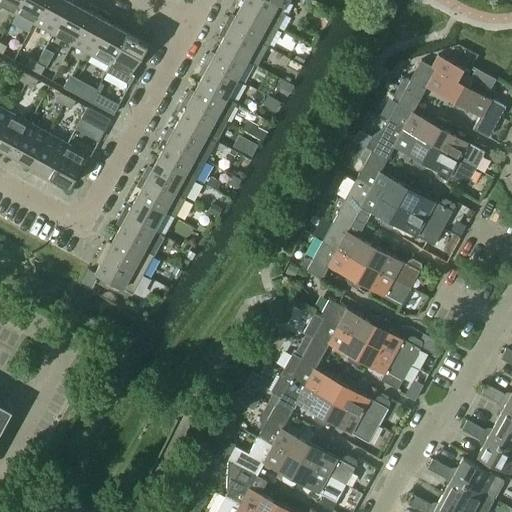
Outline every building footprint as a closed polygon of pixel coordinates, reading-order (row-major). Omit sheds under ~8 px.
[(0,0),(0,4),(15,12),(21,0),(0,0)] [(21,0),(15,12),(34,23),(46,0),(21,0)] [(46,0),(34,23),(53,33),(70,2),(67,0),(46,0)] [(243,0),(240,6),(277,27),(285,13),(281,11),(287,0),(243,0)] [(53,33),(72,44),(89,12),(70,2),(53,33)] [(224,22),(257,40),(267,46),(277,27),(240,6),(233,19),(228,16),(224,22)] [(72,44),(91,54),(108,22),(89,12),(72,44)] [(91,54),(110,64),(127,33),(108,22),(91,54)] [(219,44),(246,59),(257,40),(224,22),(221,29),(226,32),(219,44)] [(105,72),(129,85),(133,77),(130,75),(147,44),(127,33),(110,64),(105,72)] [(204,61),(236,78),(246,59),(219,44),(212,57),(207,54),(204,61)] [(498,50),(491,64),(501,70),(509,56),(498,50)] [(402,78),(398,87),(420,99),(427,86),(453,101),(462,83),(456,80),(459,75),(462,74),(466,76),(469,71),(438,54),(431,66),(420,60),(410,80),(406,77),(402,78)] [(25,66),(32,70),(37,62),(29,58),(25,66)] [(198,82),(225,97),(236,78),(204,61),(200,67),(205,70),(198,82)] [(32,70),(40,74),(44,66),(37,62),(32,70)] [(17,79),(25,83),(30,75),(22,71),(17,79)] [(462,83),(453,101),(479,115),(472,128),(488,137),(505,106),(469,86),(471,82),(470,78),(466,76),(462,74),(459,75),(456,80),(462,83)] [(25,83),(33,88),(37,79),(30,75),(25,83)] [(63,87),(70,91),(75,83),(67,79),(63,87)] [(183,98),(226,122),(236,103),(225,97),(198,82),(191,95),(186,92),(183,98)] [(70,91),(78,95),(82,87),(75,83),(70,91)] [(398,101),(388,120),(430,143),(439,126),(433,123),(433,122),(413,111),(420,99),(398,87),(393,95),(394,98),(398,101)] [(55,100),(63,104),(67,96),(60,92),(55,100)] [(89,101),(97,106),(102,98),(94,93),(89,101)] [(63,104),(71,108),(75,100),(67,96),(63,104)] [(178,120),(215,141),(226,122),(183,98),(179,105),(184,108),(178,120)] [(0,129),(9,112),(0,106),(0,129)] [(81,117),(104,130),(110,119),(87,106),(81,117)] [(0,129),(0,147),(11,154),(28,122),(9,112),(0,129)] [(439,126),(430,143),(475,168),(485,151),(446,129),(448,125),(447,121),(439,117),(435,118),(433,122),(433,123),(439,126)] [(162,136),(205,160),(215,141),(178,120),(171,133),(166,130),(162,136)] [(370,138),(365,146),(387,158),(394,146),(414,157),(414,156),(420,160),(430,143),(388,120),(384,127),(370,138)] [(11,154),(30,164),(47,133),(28,122),(11,154)] [(30,164),(49,175),(66,143),(47,133),(30,164)] [(157,158),(195,179),(205,160),(162,136),(159,143),(164,146),(157,158)] [(49,175),(69,186),(86,154),(66,143),(49,175)] [(414,156),(414,157),(412,161),(413,164),(421,169),(424,168),(427,164),(466,185),(475,168),(430,143),(420,160),(414,156)] [(362,166),(355,180),(397,203),(407,185),(380,171),(387,158),(365,146),(360,155),(362,166)] [(142,174),(184,198),(195,179),(157,158),(150,171),(145,168),(142,174)] [(136,196),(163,211),(174,217),(184,198),(142,174),(138,181),(143,184),(136,196)] [(332,206),(354,218),(361,205),(381,216),(382,216),(388,220),(397,203),(355,180),(345,199),(341,197),(337,198),(332,206)] [(407,185),(397,203),(443,227),(454,206),(453,203),(445,198),(442,199),(440,203),(407,185)] [(121,212),(153,230),(163,211),(136,196),(129,208),(124,206),(121,212)] [(382,216),(381,216),(379,221),(380,224),(388,228),(392,227),(394,223),(433,245),(443,227),(397,203),(388,220),(382,216)] [(322,239),(365,262),(374,245),(347,230),(354,218),(332,206),(328,214),(329,218),(333,220),(322,239)] [(116,234),(153,255),(164,236),(153,230),(121,212),(117,219),(122,222),(116,234)] [(100,250),(143,273),(153,255),(116,234),(109,246),(104,244),(100,250)] [(355,279),(365,262),(322,239),(312,259),(308,257),(304,258),(301,264),(302,267),(321,278),(329,265),(349,276),(355,279)] [(365,262),(410,287),(422,266),(421,262),(413,258),(409,259),(407,263),(374,245),(365,262)] [(122,287),(132,293),(143,273),(100,250),(97,257),(102,260),(95,272),(109,280),(106,285),(119,292),(122,287)] [(361,283),(400,304),(410,287),(365,262),(355,279),(349,276),(347,280),(348,284),(356,288),(359,287),(361,283)] [(329,298),(319,315),(365,340),(374,323),(380,327),(380,326),(383,322),(382,319),(374,314),(370,315),(368,319),(329,298)] [(305,333),(300,343),(322,355),(329,343),(349,354),(349,353),(355,357),(365,340),(319,315),(319,316),(313,313),(303,332),(305,333)] [(374,323),(365,340),(410,365),(422,344),(421,340),(412,335),(409,337),(407,341),(380,326),(380,327),(374,323)] [(355,357),(349,353),(349,354),(347,358),(348,361),(356,366),(359,365),(361,361),(384,373),(380,379),(397,388),(410,365),(365,340),(355,357)] [(292,352),(281,372),(332,400),(341,382),(315,368),(322,355),(300,343),(294,354),(292,352)] [(500,358),(509,362),(511,356),(511,351),(506,348),(500,358)] [(273,392),(267,403),(289,415),(296,402),(316,413),(317,413),(323,416),(332,400),(281,372),(271,391),(273,392)] [(341,382),(332,400),(377,424),(389,403),(388,400),(380,395),(376,396),(374,400),(341,382)] [(481,393),(490,398),(495,388),(486,384),(481,393)] [(490,398),(498,403),(503,393),(495,388),(490,398)] [(317,413),(316,413),(314,417),(315,421),(323,425),(327,424),(329,420),(368,442),(377,424),(332,400),(323,416),(317,413)] [(496,419),(511,427),(511,404),(506,401),(496,419)] [(268,417),(257,436),(299,459),(309,442),(282,427),(289,415),(267,403),(263,411),(264,415),(268,417)] [(487,437),(511,450),(511,427),(496,419),(487,437)] [(461,429),(470,434),(475,424),(466,420),(461,429)] [(470,434),(479,439),(484,429),(475,424),(470,434)] [(234,446),(228,459),(257,474),(264,462),(284,473),(290,476),(299,459),(257,436),(248,453),(234,446)] [(476,456),(509,473),(511,467),(511,450),(487,437),(476,456)] [(309,442),(299,459),(345,484),(356,463),(355,459),(347,455),(344,456),(341,460),(309,442)] [(462,457),(452,475),(493,498),(503,479),(462,457)] [(427,468),(435,473),(441,463),(432,458),(427,468)] [(228,491),(225,496),(254,511),(270,511),(276,501),(250,487),(257,474),(228,459),(228,491)] [(284,473),(282,477),(283,480),(291,485),(294,484),(296,480),(335,501),(345,484),(299,459),(290,476),(284,473)] [(435,473),(444,477),(449,468),(441,463),(435,473)] [(452,475),(442,493),(476,511),(485,511),(493,498),(452,475)] [(432,511),(433,511),(476,511),(442,493),(432,511)] [(407,504),(416,508),(421,499),(412,494),(407,504)] [(254,511),(225,496),(215,511),(254,511)] [(416,508),(422,511),(425,511),(430,504),(421,499),(416,508)] [(295,511),(276,501),(270,511),(295,511)]
